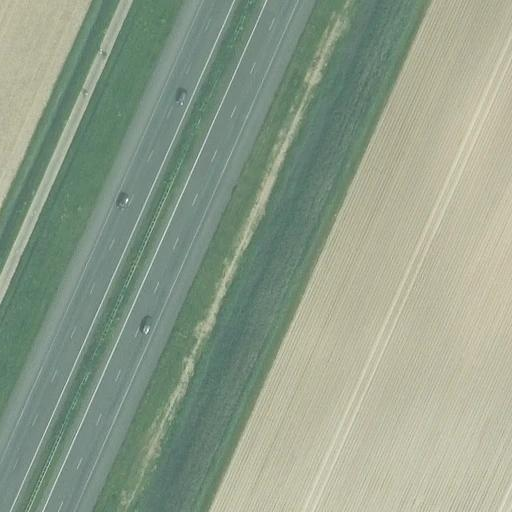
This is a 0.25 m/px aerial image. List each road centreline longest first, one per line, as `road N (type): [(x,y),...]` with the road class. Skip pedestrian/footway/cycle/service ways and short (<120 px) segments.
road 1 (motorway): [(58,511),(282,0)]
road 2 (motorway): [(219,0),(0,499)]
road 3 (unclassified): [(124,0),(0,282)]
